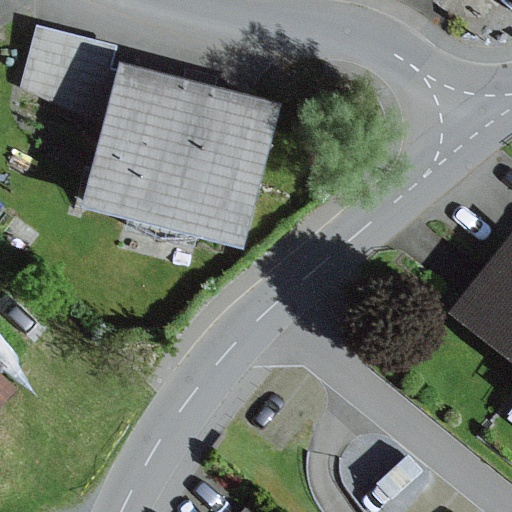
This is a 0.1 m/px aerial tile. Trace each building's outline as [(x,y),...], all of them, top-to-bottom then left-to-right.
[(511,0),(432,0),(436,4),(439,0),(494,0),(509,15),(511,12),(511,0)] [(100,125),(112,74),(107,72),(113,48),(34,28),(17,90),(100,125)] [(180,87),(113,70),(112,74),(100,125),(77,214),(240,255),(276,111),(212,95),(180,87)] [(184,71),(180,87),(212,95),(216,79),(184,71)] [(511,233),(443,318),(511,373),(511,233)]
